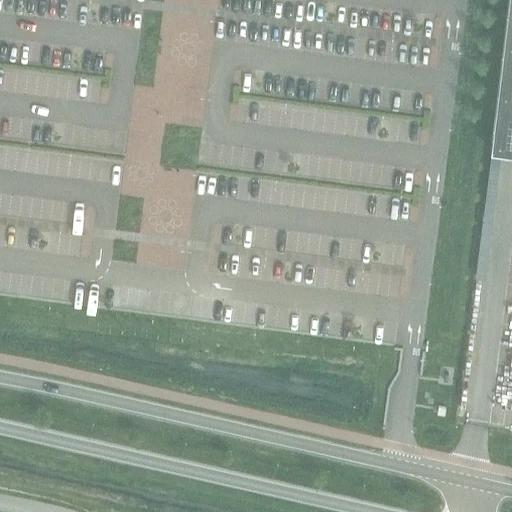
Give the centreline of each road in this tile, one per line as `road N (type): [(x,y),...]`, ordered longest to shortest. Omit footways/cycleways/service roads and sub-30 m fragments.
road 1 (tertiary): [(469,483),(0,377)]
road 2 (tertiary): [(0,428),(365,511)]
